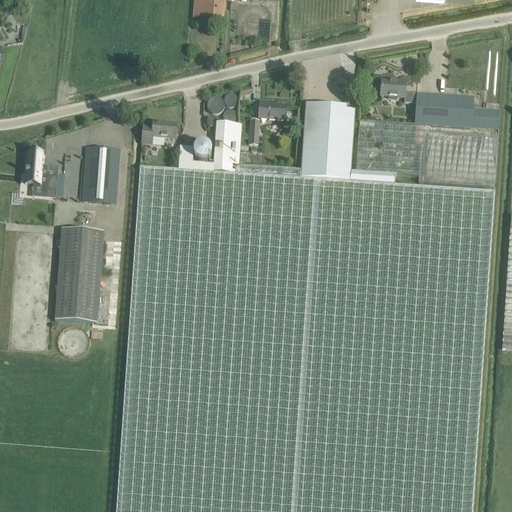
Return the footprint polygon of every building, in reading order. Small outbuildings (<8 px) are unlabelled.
[(221,0),(196,0),(195,17),(220,19),(221,0)] [(404,104),(416,105),(416,96),(405,96),(406,82),(396,81),(396,83),(382,82),(381,92),(381,97),(404,99),(404,104)] [(416,105),(415,114),(473,117),(473,111),(474,99),(416,96),(416,105)] [(284,122),(284,117),(285,107),(270,106),(270,104),(260,103),(259,113),(259,121),(284,122)] [(306,106),(301,171),(300,181),(350,184),(351,174),(355,113),(347,112),(347,109),(306,106)] [(500,113),(473,111),(473,117),(415,114),(414,126),(499,132),(500,113)] [(251,128),(250,144),(250,146),(259,146),(261,122),(251,122),(251,128)] [(499,132),(414,126),(360,122),(356,174),(395,177),(395,176),(419,178),(418,184),(495,190),(499,132)] [(153,129),(143,128),(142,145),(152,146),(153,138),(175,140),(176,125),(153,123),(153,129)] [(214,165),(214,167),(213,175),(238,176),(238,166),(240,144),(241,128),(241,126),(217,125),(214,165)] [(204,145),(203,145),(202,145),(200,145),(199,145),(198,146),(197,146),(196,147),(195,148),(195,149),(194,150),(194,151),(194,152),(194,153),(193,154),(194,155),(194,156),(194,157),(195,158),(195,159),(196,160),(197,161),(198,162),(199,162),(200,163),(201,163),(202,163),(204,163),(205,163),(206,162),(208,162),(208,161),(209,160),(210,159),(211,158),(211,157),(212,156),(212,155),(212,154),(212,153),(212,152),(211,151),(211,150),(210,149),(210,148),(209,147),(208,146),(206,145),(205,145),(204,145)] [(180,147),(178,172),(213,175),(214,167),(214,165),(192,163),(193,147),(180,147)] [(116,206),(119,162),(120,152),(87,149),(83,203),(116,206)] [(37,155),(28,155),(27,173),(26,173),(26,174),(27,174),(26,184),(26,185),(46,186),(45,197),(55,198),(55,200),(56,200),(58,168),(57,168),(57,170),(48,169),(48,171),(43,170),(44,159),(44,156),(37,156),(37,155)] [(394,187),(350,184),(300,181),(301,171),(238,166),(238,176),(213,175),(178,172),(159,171),(139,170),(115,511),(472,511),(494,195),(394,187)] [(395,177),(356,174),(351,174),(350,184),(394,187),(395,177)] [(511,216),(502,350),(511,350),(511,216)] [(97,325),(104,233),(62,230),(55,322),(97,325)]
